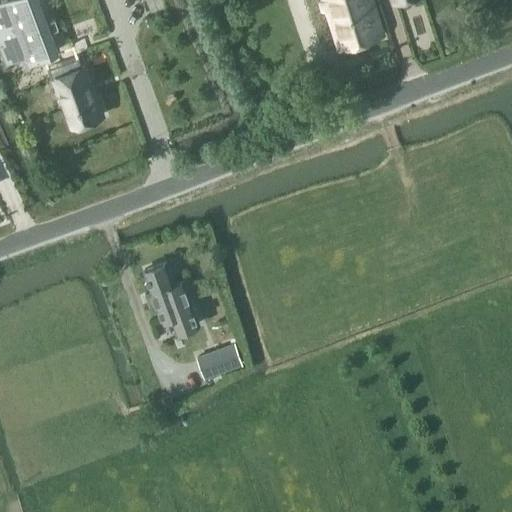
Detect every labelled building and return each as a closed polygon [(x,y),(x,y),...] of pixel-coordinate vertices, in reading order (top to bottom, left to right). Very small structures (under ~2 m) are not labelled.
[(42,0),(0,0),(0,44),(7,62),(27,55),(29,62),(61,49),(42,0)] [(385,33),(374,0),(325,0),(341,47),(385,33)] [(61,88),(74,122),(103,111),(84,62),(72,66),(69,57),(52,63),(55,73),(53,74),(59,89),(61,88)] [(146,269),(164,318),(173,315),(179,330),(200,322),(184,280),(175,283),(167,261),(146,269)] [(199,356),(205,375),(243,362),(236,343),(199,356)] [(151,407),(154,417),(155,419),(169,414),(164,397),(149,402),(151,407)]
